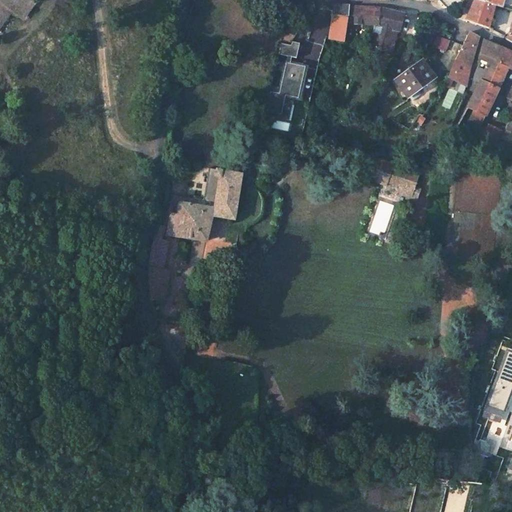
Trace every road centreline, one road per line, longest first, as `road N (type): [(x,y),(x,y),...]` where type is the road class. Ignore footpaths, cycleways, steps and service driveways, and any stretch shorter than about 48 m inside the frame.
road 1 (residential): [(178,511),(186,423),(140,272),(159,199),(166,80),(188,0)]
road 2 (residential): [(357,0),(402,3),(511,49)]
